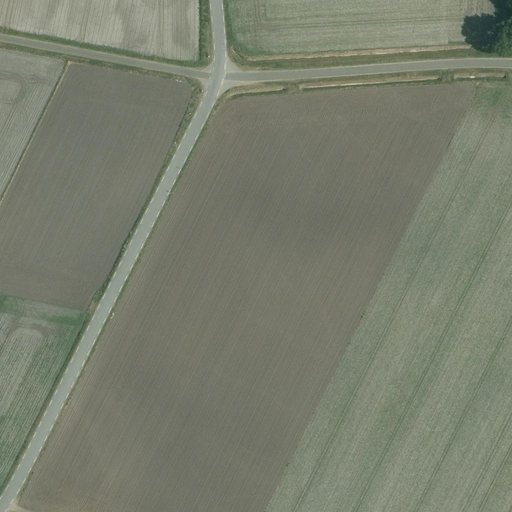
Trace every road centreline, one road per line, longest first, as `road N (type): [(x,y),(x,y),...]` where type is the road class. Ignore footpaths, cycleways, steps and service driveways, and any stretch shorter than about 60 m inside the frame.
road 1 (primary): [(0,508),(217,77)]
road 2 (unclassified): [(511,64),(217,77)]
road 3 (unclassified): [(217,77),(0,37)]
